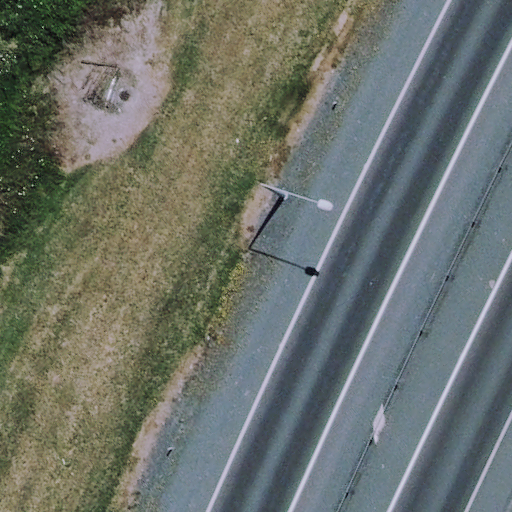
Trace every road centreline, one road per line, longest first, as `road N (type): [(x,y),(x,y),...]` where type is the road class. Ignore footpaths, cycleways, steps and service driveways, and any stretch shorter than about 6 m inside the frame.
road 1 (primary): [(252,511),(479,0)]
road 2 (primary): [(511,398),(458,511)]
